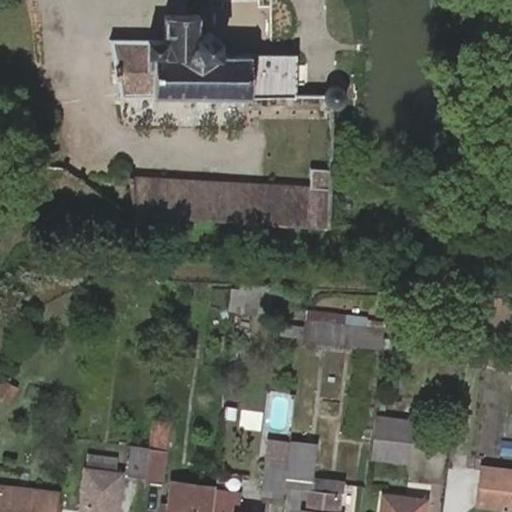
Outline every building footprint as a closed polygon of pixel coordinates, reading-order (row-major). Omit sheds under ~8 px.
[(115,96),(291,99),(291,93),(292,57),(219,54),(218,38),(208,32),(197,35),(198,15),(162,14),(162,37),(114,37),(115,85),(115,96)] [(343,103),(344,99),(345,94),(342,89),(339,86),(334,84),(329,85),(325,88),(323,91),(322,94),(321,97),(323,102),(325,104),(329,107),(334,108),(338,106),(343,103)] [(311,188),(139,177),(136,215),(331,226),(334,171),(311,170),(311,188)] [(273,285),(229,285),(229,307),(273,307),(273,285)] [(122,319),(151,321),(152,309),(123,308),(122,319)] [(384,352),(388,319),(308,311),(304,343),(384,352)] [(0,381),(0,400),(11,404),(18,386),(1,380),(0,381)] [(376,416),(372,449),(410,454),(414,419),(376,416)] [(317,443),(293,439),(290,460),(289,473),(287,487),(313,492),(317,443)] [(149,463),(151,449),(130,447),(128,477),(147,479),(149,463)] [(147,479),(147,481),(162,483),(166,451),(151,449),(149,463),(147,479)] [(115,469),(116,457),(86,455),(85,466),(115,469)] [(263,493),(286,496),(287,487),(289,473),(290,460),(267,458),(263,493)] [(511,468),(482,465),(481,486),(479,502),(511,505),(511,468)] [(119,511),(123,472),(88,469),(83,511),(119,511)] [(217,488),(217,487),(176,482),(175,505),(164,503),(163,511),(214,511),(214,509),(217,488)] [(0,511),(56,511),(59,492),(0,484),(0,511)] [(240,511),(243,491),(217,488),(214,509),(238,511),(240,511)] [(338,511),(340,494),(313,492),(310,510),(305,511),(338,511)] [(417,511),(419,498),(387,494),(385,511),(417,511)]
